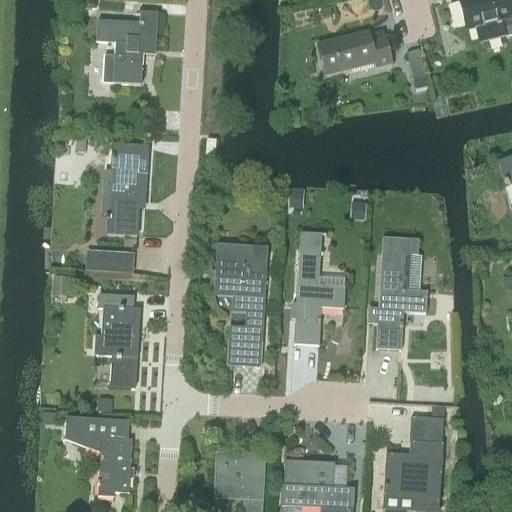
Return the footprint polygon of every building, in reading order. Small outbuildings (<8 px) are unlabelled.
[(511,0),(462,0),(458,1),(466,32),(478,29),(482,46),(505,40),(511,37),(511,20),(508,6),(511,4),(511,0)] [(115,46),(114,59),(104,58),(102,86),(140,88),(143,50),(155,51),(157,16),(139,15),(139,26),(97,23),(96,45),(115,46)] [(367,36),(317,48),(324,78),(374,66),(375,70),(391,67),(385,41),(370,45),(367,36)] [(425,80),(418,53),(406,56),(412,83),(425,80)] [(205,142),(204,158),(214,158),(215,143),(213,143),(205,142)] [(103,177),(100,218),(107,218),(106,236),(123,237),(137,238),(138,211),(139,202),(144,203),(147,160),(147,150),(112,147),(111,158),(110,177),(103,177)] [(511,160),(498,164),(504,188),(511,186),(511,212),(510,213),(511,220),(511,160)] [(300,236),(293,348),(318,349),(320,311),(343,313),(344,289),(318,288),(321,237),(300,236)] [(382,241),(375,352),(400,354),(402,316),(425,317),(426,294),(420,294),(422,259),(417,259),(418,243),(382,241)] [(228,330),(227,344),(226,369),(259,371),(267,251),(216,247),(213,298),(232,299),(231,314),(245,315),(244,331),(228,330)] [(51,297),(68,298),(69,280),(53,279),(51,297)] [(93,358),(109,359),(107,390),(135,392),(139,312),(133,312),(133,299),(98,297),(97,311),(102,311),(101,339),(95,339),(93,358)] [(96,414),(110,415),(111,401),(97,401),(96,414)] [(127,442),(127,431),(128,424),(65,420),(64,442),(99,456),(97,499),(113,500),(113,495),(128,496),(131,442),(127,442)] [(385,457),(382,500),(414,502),(413,511),(437,511),(438,503),(442,447),(441,447),(442,422),(410,420),(408,446),(409,446),(408,458),(385,457)] [(214,456),(212,502),(242,503),(241,511),(261,511),(264,459),(214,456)] [(351,511),(351,510),(352,493),(332,492),(334,467),(284,464),(282,508),(321,510),(320,511),(351,511)]
